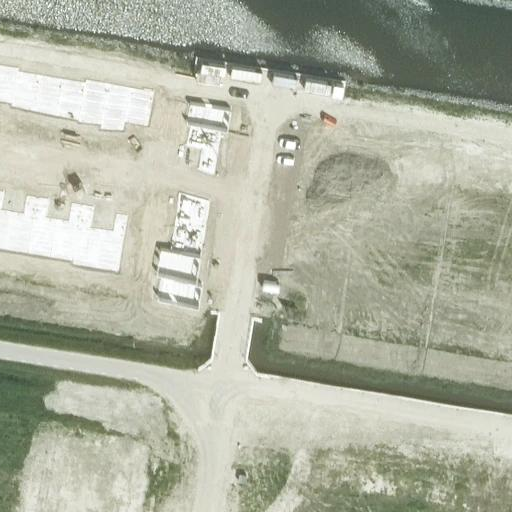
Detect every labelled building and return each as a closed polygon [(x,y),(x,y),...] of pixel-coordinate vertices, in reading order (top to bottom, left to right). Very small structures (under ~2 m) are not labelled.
[(0,66),(0,108),(9,110),(8,113),(10,113),(17,70),(0,66)] [(17,70),(10,113),(32,117),(39,76),(17,73),(18,70),(17,70)] [(39,76),(32,117),(55,120),(61,80),(39,76)] [(61,80),(55,120),(77,124),(84,81),(83,80),(82,84),(61,80)] [(84,81),(77,124),(79,124),(79,121),(100,125),(107,84),(84,81)] [(107,84),(100,125),(123,128),(129,88),(107,84)] [(129,88),(123,128),(147,132),(147,130),(149,118),(151,106),(153,90),(141,88),(140,90),(129,88)] [(187,100),(183,125),(188,126),(221,131),(227,132),(231,107),(204,103),(187,100)] [(151,106),(149,118),(157,120),(159,108),(151,106)] [(149,118),(147,130),(155,132),(157,120),(149,118)] [(304,119),(300,144),(306,145),(339,151),(344,151),(348,126),(331,124),(304,119)] [(188,126),(184,153),(199,155),(196,175),(213,178),(217,157),(221,131),(188,126)] [(6,133),(5,141),(17,143),(18,135),(6,133)] [(383,137),(376,180),(400,183),(406,143),(395,141),(395,139),(383,137)] [(40,138),(38,146),(50,148),(52,140),(40,138)] [(52,140),(50,148),(62,150),(63,142),(52,140)] [(368,142),(366,154),(374,155),(376,143),(368,142)] [(406,143),(400,183),(422,187),(429,144),(428,143),(427,147),(406,143)] [(429,144),(422,187),(423,187),(424,184),(445,188),(452,147),(429,144)] [(302,172),(299,192),(316,194),(319,175),(334,177),(339,151),(306,145),(302,172)] [(452,147),(445,188),(469,191),(475,151),(452,147)] [(84,149),(83,157),(95,159),(96,151),(84,149)] [(96,151),(95,159),(107,161),(108,153),(96,151)] [(118,154),(117,162),(129,164),(130,156),(118,154)] [(366,154),(364,166),(372,167),(374,155),(366,154)] [(511,160),(505,159),(486,274),(494,285),(511,287),(511,160)] [(0,191),(0,251),(4,253),(11,212),(0,210),(3,192),(0,191)] [(11,212),(4,253),(27,256),(36,198),(24,196),(21,214),(11,212)] [(177,196),(172,224),(205,229),(209,201),(177,196)] [(36,198),(27,256),(49,260),(56,219),(45,218),(48,200),(36,198)] [(385,201),(383,209),(395,211),(397,203),(385,201)] [(56,219),(49,260),(71,263),(70,267),(71,267),(81,205),(69,203),(66,221),(56,219)] [(397,203),(395,211),(407,213),(408,205),(397,203)] [(135,204),(133,217),(141,218),(143,206),(135,204)] [(81,205),(71,267),(94,270),(100,230),(90,228),(93,207),(81,205)] [(100,230),(94,270),(117,274),(127,216),(114,213),(111,232),(100,230)] [(295,215),(290,243),(323,248),(328,220),(295,215)] [(172,224),(168,251),(201,256),(205,229),(172,224)] [(131,232),(129,244),(137,245),(139,233),(131,232)] [(352,240),(350,252),(358,253),(360,241),(352,240)] [(290,243),(286,270),(319,275),(323,248),(290,243)] [(129,244),(127,256),(135,257),(137,245),(129,244)] [(168,251),(164,276),(196,282),(201,256),(168,251)] [(361,271),(354,312),(378,316),(388,257),(375,255),(373,273),(361,271)] [(388,257),(378,316),(401,319),(407,279),(397,277),(400,259),(388,257)] [(407,279),(401,319),(423,323),(433,264),(421,262),(418,280),(407,279)] [(433,264),(423,323),(447,327),(454,286),(442,284),(445,266),(433,264)] [(347,267),(345,279),(354,281),(355,269),(347,267)] [(286,270),(282,295),(314,301),(319,275),(286,270)] [(123,275),(121,287),(130,288),(132,276),(123,275)] [(159,275),(155,300),(198,307),(202,283),(196,282),(164,276),(159,275)] [(345,279),(343,291),(352,293),(354,281),(345,279)] [(276,294),(272,319),(315,327),(319,302),(314,301),(282,295),(276,294)] [(340,312),(338,324),(346,326),(348,314),(340,312)]
